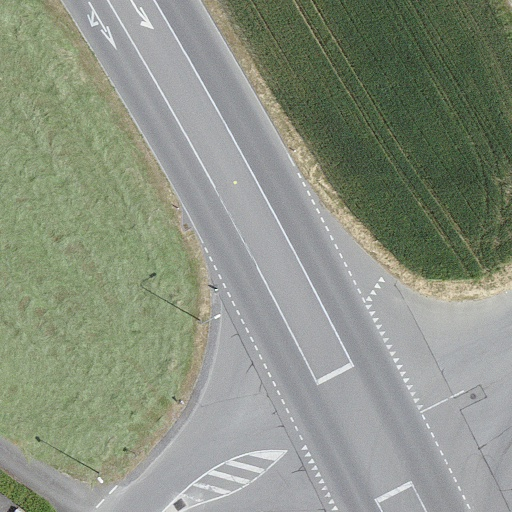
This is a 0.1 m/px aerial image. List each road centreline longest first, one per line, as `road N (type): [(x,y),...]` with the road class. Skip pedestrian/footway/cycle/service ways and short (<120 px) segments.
road 1 (secondary): [(133,0),(358,420)]
road 2 (unclassified): [(358,420),(511,335)]
